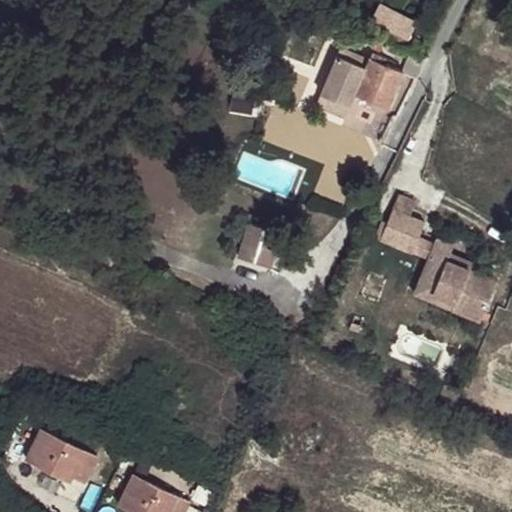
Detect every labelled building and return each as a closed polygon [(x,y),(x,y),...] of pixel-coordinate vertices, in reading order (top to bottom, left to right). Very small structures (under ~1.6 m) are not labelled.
[(408,37),(416,18),(381,2),(372,21),(408,37)] [(373,47),(376,38),(365,33),(361,42),(373,47)] [(420,55),(425,43),(414,39),(410,51),(411,52),(420,55)] [(410,51),(387,42),(384,49),(408,59),(411,52),(410,51)] [(389,104),(404,71),(393,67),(392,70),(370,60),(341,48),(321,94),(350,106),(357,90),(389,104)] [(395,62),(373,52),(370,60),(392,70),(393,67),(395,62)] [(251,114),(253,100),(234,94),(231,110),(251,114)] [(350,106),(321,94),(316,105),(345,117),(350,106)] [(410,215),(415,201),(399,194),(393,208),(410,215)] [(419,236),(425,221),(410,215),(393,208),(387,223),(380,239),(413,253),(419,236)] [(380,239),(387,223),(382,221),(375,237),(380,239)] [(271,267),(281,234),(248,224),(238,257),(271,267)] [(429,259),(435,243),(419,236),(413,253),(429,259)] [(481,321),(498,281),(470,270),(448,260),(450,253),(454,245),(437,238),(435,243),(429,259),(421,279),(436,285),(433,294),(455,303),(452,310),(481,321)] [(470,270),(473,263),(450,253),(448,260),(470,270)] [(433,294),(436,285),(421,279),(414,295),(452,310),(455,303),(433,294)] [(456,406),(462,391),(447,385),(441,400),(456,406)] [(97,457),(41,429),(26,459),(70,481),(72,477),(84,483),(97,457)] [(185,511),(190,503),(134,475),(118,505),(132,511),(185,511)]
